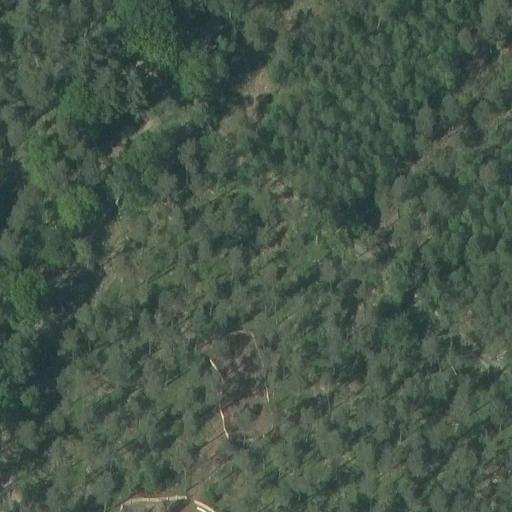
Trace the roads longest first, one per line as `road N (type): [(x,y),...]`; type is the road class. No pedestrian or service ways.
road 1 (track): [(154,116),(511,413)]
road 2 (track): [(0,379),(223,0)]
